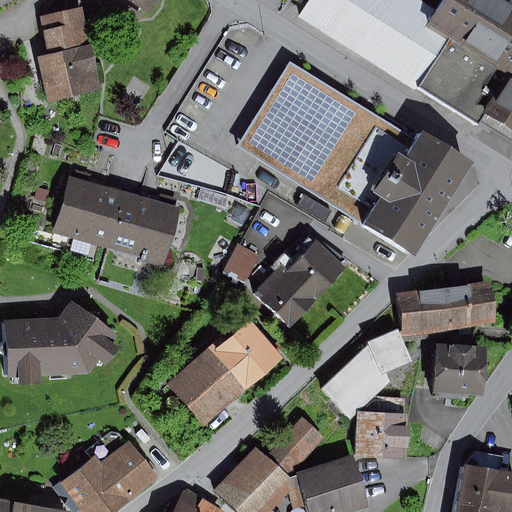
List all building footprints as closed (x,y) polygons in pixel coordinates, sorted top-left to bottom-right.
[(150,0),(124,0),(142,12),(150,0)] [(422,24),(434,6),(424,0),(309,0),(300,15),(415,90),(417,84),(446,40),(422,24)] [(511,0),(437,0),(434,6),(422,24),(446,40),(417,84),(481,126),(488,116),(511,131),(511,0)] [(51,55),(40,57),(51,103),(103,91),(83,9),(43,19),(51,55)] [(353,223),(405,134),(280,61),(228,150),(353,223)] [(456,165),(405,134),(353,223),(403,253),(456,165)] [(112,248),(128,194),(74,180),(59,231),(112,248)] [(174,207),(128,194),(112,248),(159,261),(174,207)] [(223,269),(244,283),(262,255),(241,241),(223,269)] [(309,243),(258,295),(290,326),(341,274),(309,243)] [(489,281),(397,295),(403,334),(495,321),(489,281)] [(61,320),(7,323),(9,378),(21,377),(22,383),(45,382),(45,376),(92,374),(101,361),(108,366),(122,348),(117,344),(121,338),(74,304),(61,320)] [(217,346),(171,385),(205,425),(283,360),(252,323),(220,350),(217,346)] [(365,350),(320,392),(350,423),(392,383),(388,375),(415,364),(399,330),(366,345),(365,350)] [(486,346),(438,345),(436,394),(485,395),(486,346)] [(323,433),(301,411),(269,451),(255,442),(214,486),(241,511),(266,511),(294,480),(288,473),(323,433)] [(361,456),(406,456),(406,414),(361,413),(361,456)] [(100,457),(59,488),(77,511),(118,511),(158,483),(131,445),(105,464),(100,457)] [(352,461),(298,475),(308,511),(358,511),(365,510),(352,461)] [(511,511),(511,471),(466,464),(458,511),(511,511)] [(223,511),(226,509),(202,495),(190,489),(185,486),(179,497),(170,511),(223,511)] [(0,511),(58,511),(0,502),(0,511)]
